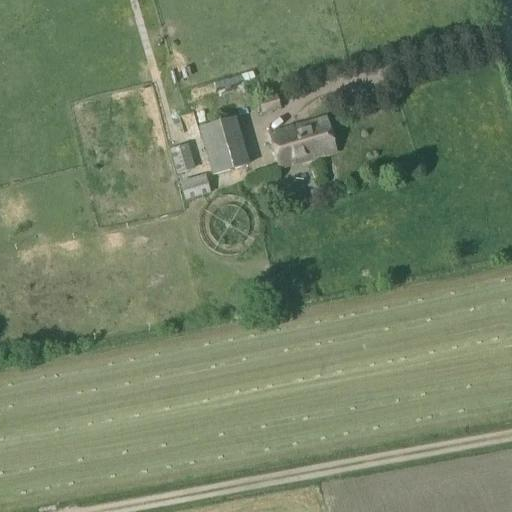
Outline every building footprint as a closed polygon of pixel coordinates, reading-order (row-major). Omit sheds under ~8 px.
[(276,98),(258,103),(261,115),(280,110),(276,98)] [(186,104),(174,104),(175,122),(187,121),(186,104)] [(324,119),(269,136),(280,170),(335,153),(324,119)] [(234,120),(196,131),(209,179),(247,167),(234,120)] [(187,147),(168,152),(175,177),(194,172),(187,147)] [(204,177),(177,185),(183,205),(210,197),(204,177)]
